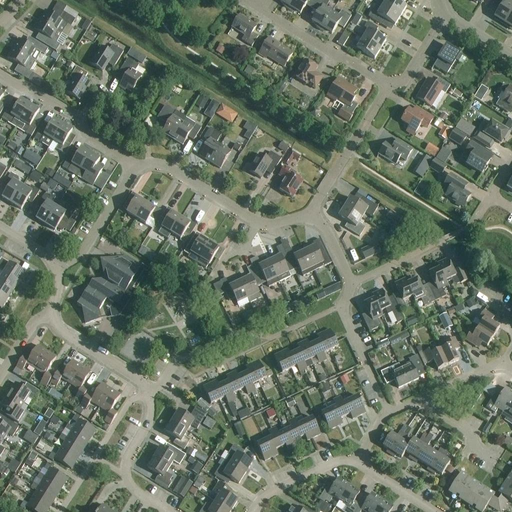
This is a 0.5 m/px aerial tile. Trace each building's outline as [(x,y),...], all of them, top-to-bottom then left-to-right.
[(288,11),(295,0),(281,0),(280,3),(282,4),(283,5),(284,7),(285,9),(287,10),(288,11)] [(312,9),(317,0),(295,0),(288,11),(290,12),(292,13),(294,13),(296,14),(298,14),(300,15),(306,6),(312,9)] [(320,31),(332,12),(326,8),(329,3),(324,0),(317,0),(312,9),(317,13),(311,22),(313,24),(315,26),(316,28),(318,30),(320,31)] [(383,6),(400,17),(406,7),(395,1),(395,0),(380,0),(379,4),(383,6)] [(504,24),(511,12),(511,3),(507,0),(495,0),(494,3),(499,6),(496,10),(499,12),(495,18),(494,17),(494,18),(496,19),(495,20),(502,25),(503,24),(504,24)] [(395,26),(400,17),(383,6),(377,15),(371,12),(368,17),(380,25),(383,20),(395,26)] [(39,20),(62,34),(68,25),(71,27),(75,20),(63,12),(56,8),(52,15),(45,11),(39,20)] [(332,12),(320,31),(322,32),(325,33),(327,34),(330,34),(332,35),(338,26),(343,29),(351,17),(342,11),(338,16),(332,12)] [(359,23),(362,18),(357,15),(354,20),(359,23)] [(251,47),(258,37),(252,34),(256,27),(240,16),(232,28),(245,36),(241,41),(251,47)] [(57,43),(62,34),(39,20),(34,30),(40,34),(37,40),(56,52),(60,45),(57,43)] [(362,40),(380,50),(386,41),(375,34),(378,29),(367,22),(364,28),(368,30),(362,40)] [(343,47),(348,38),(343,35),(338,44),(343,47)] [(13,49),(31,60),(34,54),(39,57),(41,53),(44,55),(48,49),(30,38),(26,44),(19,39),(13,49)] [(284,68),(293,54),(276,44),(276,43),(269,38),(259,54),(266,59),(267,57),(284,68)] [(374,60),(380,50),(362,40),(359,45),(355,42),(353,47),(374,60)] [(123,52),(112,45),(108,52),(102,48),(91,65),(103,72),(109,61),(115,65),(123,52)] [(222,56),(225,50),(220,46),(216,52),(222,56)] [(462,65),(466,59),(446,46),(433,67),(447,75),(455,61),(462,65)] [(29,81),(33,74),(30,72),(35,62),(31,60),(13,49),(7,58),(19,65),(15,72),(17,73),(29,81)] [(131,49),(127,55),(142,65),(146,58),(131,49)] [(126,90),(132,93),(142,76),(135,72),(139,66),(128,59),(119,72),(117,76),(124,80),(122,82),(119,87),(125,91),(126,90)] [(315,90),(323,78),(314,73),(317,68),(305,61),(294,78),(306,85),(307,84),(315,90)] [(73,71),(75,66),(69,62),(67,67),(73,71)] [(84,94),(90,84),(84,80),(88,74),(77,67),(70,78),(74,80),(66,93),(79,100),(83,94),(84,94)] [(251,78),(255,71),(249,67),(244,74),(251,78)] [(346,112),(355,99),(353,97),(357,90),(338,79),(327,97),(336,102),(337,100),(345,105),(338,116),(348,123),(352,116),(346,112)] [(450,86),(438,79),(435,84),(428,80),(423,87),(416,98),(431,107),(441,92),(445,94),(450,86)] [(509,88),(506,86),(503,86),(501,90),(501,92),(505,95),(501,102),(499,101),(496,106),(507,113),(511,108),(511,87),(510,87),(509,88)] [(279,88),(275,93),(280,96),(284,90),(279,88)] [(461,99),(463,96),(455,91),(453,94),(461,99)] [(205,107),(209,101),(201,96),(198,102),(205,107)] [(11,125),(17,128),(30,105),(20,100),(15,108),(10,105),(2,119),(11,125)] [(213,101),(209,108),(216,112),(220,105),(213,101)] [(30,105),(17,128),(21,131),(31,137),(39,124),(34,121),(39,111),(30,105)] [(222,106),(216,115),(224,120),(230,111),(222,106)] [(313,108),(309,115),(315,119),(319,112),(313,108)] [(173,140),(186,119),(170,109),(163,120),(169,123),(162,133),(173,140)] [(423,113),(420,118),(408,111),(402,121),(410,127),(407,132),(414,136),(421,125),(427,129),(433,119),(423,113)] [(186,119),(173,140),(183,146),(189,136),(195,139),(201,129),(186,119)] [(53,141),(63,125),(53,120),(48,129),(42,126),(34,139),(49,148),(53,141)] [(453,129),(438,120),(435,124),(442,128),(443,127),(452,132),(453,129)] [(257,128),(248,122),(243,130),(248,132),(244,138),(249,142),(257,128)] [(491,123),(486,131),(481,128),(474,139),(482,145),(487,137),(500,145),(503,140),(505,141),(510,132),(502,127),(501,129),(491,123)] [(63,125),(53,141),(58,145),(55,149),(65,155),(72,144),(67,141),(72,131),(63,125)] [(446,141),(451,132),(443,127),(438,136),(446,141)] [(210,163),(220,146),(216,143),(221,135),(210,129),(203,139),(209,142),(199,156),(210,163)] [(427,142),(433,134),(427,129),(421,136),(427,142)] [(449,140),(460,148),(467,138),(455,130),(449,140)] [(419,157),(428,165),(437,156),(442,161),(452,150),(437,137),(419,157)] [(378,155),(395,165),(400,158),(406,161),(412,150),(397,140),(392,147),(386,143),(378,155)] [(285,154),(289,148),(282,143),(278,149),(285,154)] [(482,174),(493,157),(471,143),(465,153),(471,157),(467,165),(482,174)] [(220,146),(210,163),(220,169),(231,152),(220,146)] [(15,154),(21,157),(24,151),(19,148),(15,154)] [(81,170),(90,154),(81,148),(79,152),(74,160),(69,157),(63,166),(73,172),(76,167),(81,170)] [(298,162),(301,157),(291,151),(286,160),(290,163),(293,159),(298,162)] [(281,159),(270,152),(266,159),(260,155),(249,172),(261,179),(267,168),(274,172),(281,159)] [(14,162),(17,157),(11,153),(8,159),(14,162)] [(41,161),(27,153),(24,159),(37,167),(41,161)] [(100,160),(90,154),(81,170),(77,177),(93,186),(100,174),(102,171),(96,167),(98,164),(100,160)] [(441,177),(447,168),(435,160),(430,169),(441,177)] [(244,164),(239,162),(232,180),(244,184),(252,164),(245,161),(244,164)] [(17,162),(14,167),(21,172),(24,166),(17,162)] [(455,166),(450,172),(467,184),(472,178),(455,166)] [(292,199),(303,182),(294,177),(296,174),(285,167),(279,176),(284,179),(282,183),(283,184),(279,190),(292,199)] [(49,170),(45,175),(52,179),(55,174),(49,170)] [(12,204),(22,187),(18,184),(19,182),(19,178),(11,174),(3,187),(8,190),(2,199),(12,204)] [(463,208),(471,196),(464,191),(467,185),(463,183),(451,175),(444,185),(446,186),(441,194),(456,203),(455,205),(459,207),(460,206),(463,208)] [(22,187),(12,204),(21,210),(27,201),(32,204),(40,191),(35,188),(31,186),(28,191),(22,187)] [(136,219),(146,204),(136,198),(138,196),(132,193),(123,209),(128,212),(127,213),(136,219)] [(46,226),(56,208),(51,205),(55,198),(51,196),(50,198),(45,195),(37,208),(42,211),(36,220),(46,226)] [(345,208),(362,219),(365,214),(372,218),(378,208),(363,198),(359,204),(351,199),(345,208)] [(0,202),(0,212),(10,218),(14,210),(0,202)] [(146,204),(136,219),(151,229),(156,222),(155,222),(161,211),(156,208),(155,210),(146,204)] [(66,231),(71,223),(69,222),(75,211),(66,205),(62,212),(56,208),(46,226),(55,231),(57,229),(63,232),(64,229),(66,231)] [(171,234),(181,219),(172,213),(173,211),(168,208),(161,218),(166,222),(162,228),(171,234)] [(358,224),(362,219),(345,208),(339,217),(348,223),(344,228),(359,237),(365,228),(358,224)] [(387,219),(395,224),(398,226),(402,219),(391,212),(387,219)] [(181,219),(171,234),(181,240),(180,241),(185,245),(196,226),(191,223),(190,224),(181,219)] [(394,239),(398,232),(401,228),(398,226),(395,224),(388,235),(394,239)] [(152,229),(165,237),(167,234),(154,225),(152,229)] [(402,235),(406,229),(402,226),(401,228),(398,232),(402,235)] [(148,235),(167,250),(172,243),(153,228),(148,235)] [(197,263),(209,244),(200,238),(201,236),(196,233),(184,253),(189,256),(189,258),(197,263)] [(304,252),(314,272),(330,264),(319,240),(313,243),(315,247),(304,252)] [(209,244),(197,263),(206,268),(208,264),(209,265),(213,259),(218,262),(225,251),(220,248),(219,250),(209,244)] [(365,259),(381,252),(377,244),(361,251),(365,259)] [(142,246),(137,255),(144,260),(150,250),(142,246)] [(288,272),(293,270),(284,251),(282,246),(276,248),(280,257),(270,262),(280,283),(291,278),(288,272)] [(314,272),(304,252),(294,257),(290,248),(284,251),(293,270),(294,271),(299,268),(301,274),(303,277),(314,272)] [(175,263),(198,275),(202,267),(180,255),(175,263)] [(92,282),(77,306),(82,309),(85,324),(101,321),(99,311),(106,299),(113,304),(109,310),(111,319),(120,316),(136,291),(132,289),(144,271),(147,273),(149,269),(142,265),(142,266),(127,257),(109,261),(103,271),(105,279),(92,282)] [(0,261),(0,271),(4,274),(19,283),(25,274),(1,259),(0,261)] [(252,266),(261,285),(266,283),(267,283),(269,289),(280,283),(270,262),(259,267),(255,259),(250,261),(252,266)] [(437,265),(448,286),(446,281),(451,279),(453,284),(457,285),(460,284),(467,281),(461,268),(453,272),(448,260),(437,265)] [(442,289),(448,286),(437,265),(439,269),(430,274),(433,282),(427,285),(435,302),(446,297),(442,289)] [(250,303),(261,298),(256,288),(261,285),(252,266),(247,269),(251,278),(240,283),(248,299),(250,303)] [(0,284),(13,292),(19,283),(4,274),(0,279),(0,278),(0,284)] [(248,299),(240,283),(230,288),(226,279),(220,282),(221,283),(219,284),(224,294),(226,294),(229,302),(235,299),(237,304),(248,299)] [(415,302),(415,301),(405,280),(395,285),(399,293),(393,296),(400,310),(406,308),(403,301),(413,297),(415,302)] [(435,302),(427,285),(421,288),(417,280),(407,285),(405,280),(415,301),(421,299),(424,307),(435,302)] [(331,293),(340,290),(336,281),(328,285),(331,293)] [(319,282),(311,287),(315,295),(323,290),(319,282)] [(0,296),(7,301),(13,292),(0,284),(0,296)] [(372,295),(382,317),(383,317),(381,312),(385,310),(388,315),(393,313),(398,323),(404,320),(397,306),(393,297),(387,300),(382,291),(372,295)] [(378,319),(382,317),(372,295),(374,300),(364,305),(368,313),(362,316),(369,332),(381,327),(378,319)] [(286,316),(293,313),(288,303),(281,307),(286,316)] [(252,311),(243,316),(247,324),(256,319),(252,311)] [(478,328),(493,338),(500,328),(491,323),(494,318),(484,311),(479,320),(482,322),(478,328)] [(445,331),(453,327),(447,314),(439,317),(445,331)] [(487,348),(493,338),(478,328),(474,334),(471,332),(465,341),(475,347),(478,342),(487,348)] [(322,334),(330,351),(338,347),(330,330),(322,334)] [(324,354),(330,351),(322,334),(317,336),(319,342),(314,344),(323,362),(327,360),(324,354)] [(394,337),(388,339),(391,346),(396,343),(394,337)] [(455,338),(446,343),(445,342),(439,345),(441,350),(448,366),(459,361),(455,352),(460,349),(455,338)] [(378,350),(389,345),(387,340),(376,346),(378,350)] [(323,362),(314,344),(309,346),(307,341),(302,343),(310,361),(316,358),(319,364),(323,362)] [(304,363),(310,361),(302,343),(297,346),(300,351),(295,353),(303,371),(307,370),(304,363)] [(36,370),(47,352),(37,346),(29,361),(23,357),(16,368),(22,372),(26,365),(36,370)] [(448,366),(441,350),(434,353),(432,349),(423,354),(428,364),(433,362),(438,371),(448,366)] [(303,371),(295,353),(290,355),(287,350),(283,353),(291,370),(297,367),(301,376),(305,375),(303,371)] [(47,352),(36,370),(45,376),(40,384),(46,387),(53,376),(47,372),(56,358),(47,352)] [(282,374),(291,370),(283,353),(274,357),(282,374)] [(424,366),(428,364),(423,354),(419,355),(424,366)] [(401,368),(408,385),(419,380),(415,372),(423,368),(417,356),(409,360),(411,364),(401,368)] [(70,385),(82,367),(72,361),(63,375),(57,372),(50,383),(56,387),(61,379),(70,385)] [(250,366),(258,383),(267,379),(264,373),(259,362),(250,366)] [(408,385),(401,368),(400,369),(398,365),(381,373),(386,385),(395,381),(398,389),(408,385)] [(252,385),(258,383),(250,366),(245,368),(248,373),(243,375),(252,393),(255,392),(252,385)] [(82,367),(70,385),(80,391),(75,398),(81,402),(88,391),(82,387),(91,373),(82,367)] [(252,393),(243,375),(238,377),(236,372),(231,375),(239,392),(245,389),(248,395),(252,393)] [(233,395),(239,392),(231,375),(226,377),(228,382),(223,384),(232,403),(236,401),(233,395)] [(232,403),(223,384),(218,387),(216,382),(211,384),(219,401),(225,398),(228,404),(232,403)] [(327,383),(320,387),(323,393),(330,390),(327,383)] [(9,395),(24,405),(28,398),(33,401),(39,392),(27,384),(23,389),(16,384),(9,395)] [(100,408),(111,390),(102,384),(93,399),(87,395),(80,406),(86,410),(91,402),(100,408)] [(211,405),(219,401),(211,384),(203,388),(211,405)] [(511,398),(511,392),(506,389),(499,400),(493,396),(486,408),(495,414),(498,409),(503,412),(504,411),(511,398)] [(63,397),(52,390),(48,395),(59,402),(63,397)] [(111,390),(100,408),(109,414),(104,421),(110,425),(117,414),(112,410),(121,396),(111,390)] [(20,411),(24,405),(9,395),(2,406),(9,411),(6,416),(19,424),(25,414),(20,411)] [(357,418),(349,401),(343,404),(340,397),(337,399),(345,417),(350,415),(352,420),(357,418)] [(349,401),(357,418),(366,414),(358,397),(349,401)] [(504,411),(503,412),(502,415),(506,418),(504,421),(511,425),(511,398),(504,411)] [(207,413),(211,408),(202,399),(197,404),(207,413)] [(288,408),(295,405),(292,399),(285,403),(288,408)] [(340,420),(345,417),(337,399),(333,401),(336,407),(330,410),(338,427),(343,425),(340,420)] [(197,429),(204,418),(207,414),(196,408),(189,418),(179,411),(172,422),(187,432),(191,426),(197,429)] [(329,431),(338,427),(330,410),(321,414),(329,431)] [(276,417),(273,411),(267,413),(270,420),(276,417)] [(73,430),(90,441),(96,431),(79,420),(80,418),(76,415),(72,421),(77,423),(74,429),(73,430)] [(56,426),(60,421),(53,417),(50,423),(56,426)] [(304,422),(312,439),(320,435),(312,418),(304,422)] [(312,439),(304,422),(298,425),(295,419),(291,421),(300,439),(305,437),(307,442),(312,439)] [(0,438),(4,440),(8,434),(13,437),(19,427),(6,420),(3,425),(0,422),(0,438)] [(281,425),(285,432),(293,449),(297,446),(295,441),(300,439),(291,421),(287,423),(289,425),(287,426),(285,423),(281,425)] [(184,437),(187,432),(172,422),(165,433),(176,439),(173,444),(184,451),(190,441),(184,437)] [(237,432),(242,430),(240,423),(234,426),(237,432)] [(488,435),(493,427),(488,423),(482,432),(488,435)] [(67,440),(84,450),(90,441),(73,430),(74,429),(68,425),(65,430),(71,433),(67,438),(67,440)] [(38,427),(34,434),(39,437),(43,430),(38,427)] [(222,442),(229,439),(224,428),(218,430),(222,442)] [(293,449),(285,432),(279,435),(276,428),(272,430),(280,448),(285,446),(288,451),(293,449)] [(404,435),(390,455),(394,458),(396,455),(401,459),(405,453),(405,452),(409,446),(404,443),(412,431),(408,428),(404,435)] [(154,440),(159,436),(154,430),(149,434),(154,440)] [(276,451),(280,448),(272,430),(268,432),(271,438),(265,441),(273,458),(278,456),(276,451)] [(28,432),(23,440),(33,446),(38,438),(28,432)] [(390,455),(404,435),(400,432),(396,438),(391,434),(383,447),(388,450),(386,453),(390,455)] [(60,449),(78,460),(84,450),(67,440),(67,438),(62,435),(59,439),(65,443),(60,449)] [(405,452),(405,453),(410,456),(409,458),(413,461),(426,440),(422,437),(418,443),(413,440),(409,446),(405,452)] [(510,448),(511,444),(511,439),(508,437),(503,444),(510,448)] [(418,461),(423,464),(431,451),(426,448),(430,443),(426,440),(413,461),(417,463),(418,461)] [(41,451),(46,443),(42,441),(37,448),(41,451)] [(265,462),(273,458),(265,441),(257,445),(265,462)] [(229,456),(226,462),(245,474),(252,464),(241,457),(244,452),(234,445),(228,454),(228,455),(229,456)] [(192,458),(196,450),(190,446),(186,454),(192,458)] [(154,458),(170,468),(173,462),(179,466),(185,456),(175,449),(172,454),(161,448),(154,458)] [(71,470),(78,460),(60,449),(56,456),(52,453),(48,459),(53,462),(54,459),(71,470)] [(431,451),(423,464),(428,468),(427,470),(431,473),(444,452),(440,449),(437,455),(431,451)] [(444,452),(431,473),(435,475),(436,473),(442,476),(445,471),(448,466),(450,464),(445,460),(448,454),(444,452)] [(32,453),(28,459),(34,463),(37,457),(32,453)] [(203,454),(199,461),(204,464),(208,457),(203,454)] [(166,474),(170,468),(154,458),(148,469),(159,476),(156,480),(168,488),(171,483),(169,482),(172,477),(166,474)] [(15,474),(20,465),(12,460),(7,469),(15,474)] [(245,474),(226,462),(222,467),(220,467),(214,476),(225,483),(228,478),(238,485),(245,474)] [(44,479),(62,489),(68,480),(51,469),(52,467),(48,464),(44,469),(49,472),(45,477),(44,479)] [(25,465),(22,470),(27,473),(30,468),(25,465)] [(448,466),(445,471),(451,475),(455,470),(448,466)] [(465,504),(478,484),(461,474),(460,475),(456,473),(448,485),(452,488),(448,493),(465,504)] [(38,488),(56,499),(62,489),(44,479),(45,477),(40,474),(37,478),(42,482),(39,487),(38,488)] [(511,502),(511,479),(509,478),(498,494),(501,496),(498,501),(493,498),(495,495),(478,484),(465,504),(477,511),(483,511),(488,506),(497,511),(499,511),(500,511),(501,511),(509,501),(511,502)] [(14,479),(11,484),(15,487),(19,483),(14,479)] [(186,480),(177,495),(184,498),(192,484),(186,480)] [(320,501),(324,503),(325,501),(329,504),(333,498),(339,502),(349,486),(338,480),(332,490),(327,487),(323,494),(319,500),(320,501)] [(38,488),(39,487),(34,483),(31,488),(36,492),(32,498),(49,509),(56,499),(38,488)] [(215,503),(230,511),(237,502),(227,495),(230,490),(219,483),(213,493),(219,497),(215,503)] [(342,511),(354,511),(357,507),(353,504),(360,493),(349,486),(339,502),(346,506),(342,511)] [(364,511),(375,511),(382,502),(372,495),(365,506),(360,503),(357,507),(354,511),(361,511),(362,510),(364,511)] [(32,511),(47,511),(49,509),(32,498),(28,505),(24,502),(20,508),(25,511),(26,508),(32,511)] [(390,511),(393,508),(382,502),(375,511),(390,511)] [(230,511),(215,503),(212,508),(206,504),(200,511),(230,511)]
